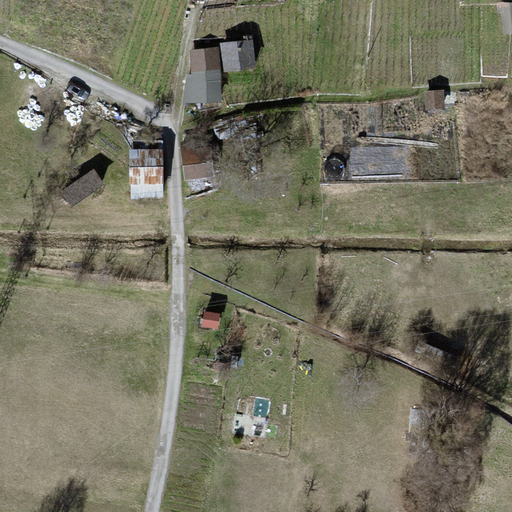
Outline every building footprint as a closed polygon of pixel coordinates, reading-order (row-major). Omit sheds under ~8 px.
[(511,3),(502,5),(505,29),(511,28),(511,3)] [(246,40),(223,44),(227,70),(251,66),(246,40)] [(215,52),(189,55),(193,99),(218,97),(215,52)] [(228,152),(192,154),(194,188),(230,186),(228,152)] [(172,157),(142,157),(142,206),(172,206),(172,157)] [(101,173),(76,192),(89,209),(114,191),(101,173)] [(228,321),(213,319),(210,337),(225,339),(228,321)]
